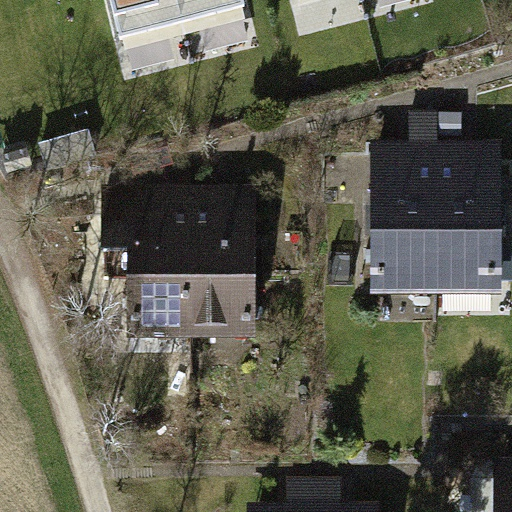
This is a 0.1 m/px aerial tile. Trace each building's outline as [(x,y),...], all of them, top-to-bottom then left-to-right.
[(177,0),(110,0),(121,40),(183,24),(177,0)] [(244,0),(177,0),(183,24),(246,8),(244,0)] [(488,293),(486,144),(423,145),(425,294),(488,293)] [(425,294),(423,145),(360,146),(362,294),(425,294)] [(248,340),(246,191),(184,192),(186,341),(248,340)] [(186,341),(184,192),(121,193),(123,342),(186,341)] [(511,511),(511,465),(493,466),(494,511),(511,511)]
